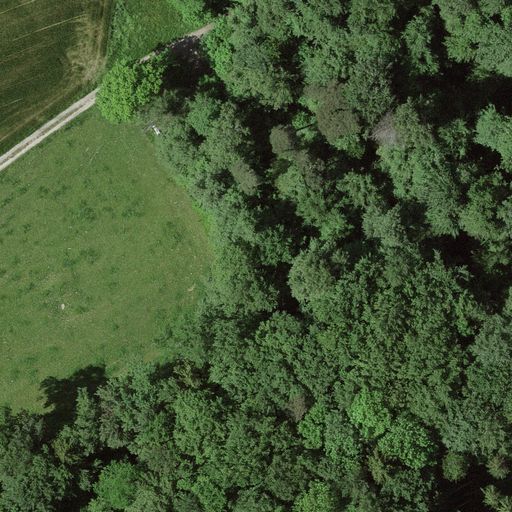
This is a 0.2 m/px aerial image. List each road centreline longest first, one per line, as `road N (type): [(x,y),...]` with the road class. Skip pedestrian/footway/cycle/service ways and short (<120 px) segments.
road 1 (track): [(114,83),(241,306)]
road 2 (track): [(179,45),(0,163)]
